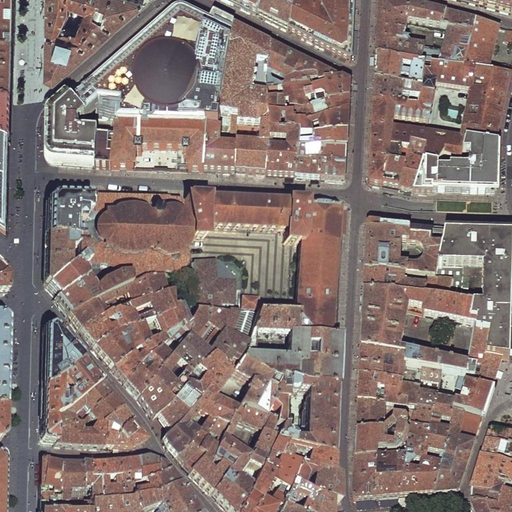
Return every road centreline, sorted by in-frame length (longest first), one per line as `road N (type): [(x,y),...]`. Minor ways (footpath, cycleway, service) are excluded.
road 1 (residential): [(29,178),(356,198)]
road 2 (residential): [(347,511),(356,198)]
road 3 (residential): [(202,0),(362,73)]
road 4 (residential): [(356,198),(386,213),(511,220)]
road 5 (residential): [(356,198),(362,73)]
